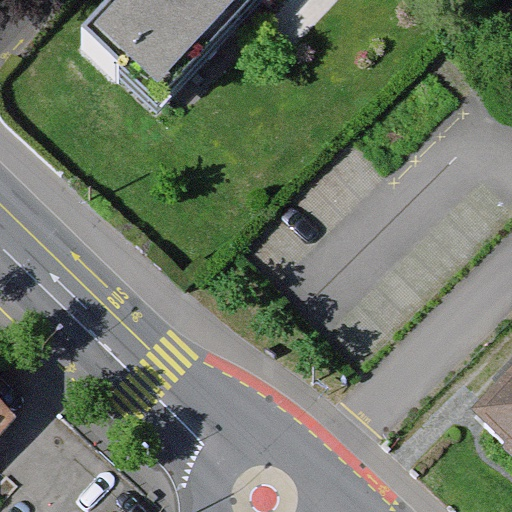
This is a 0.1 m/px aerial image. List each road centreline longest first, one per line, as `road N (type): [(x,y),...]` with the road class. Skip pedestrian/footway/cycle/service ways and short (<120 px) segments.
road 1 (tertiary): [(227,461),(196,418),(0,223)]
road 2 (tertiary): [(314,511),(312,480),(289,454),(257,447),(227,461)]
